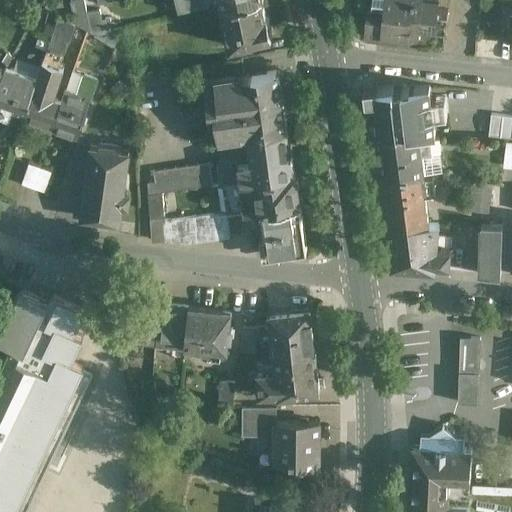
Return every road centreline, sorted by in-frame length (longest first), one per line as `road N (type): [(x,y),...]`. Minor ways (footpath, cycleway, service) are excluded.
road 1 (residential): [(0,221),(61,247),(118,256),(364,275)]
road 2 (secondary): [(365,511),(364,275)]
road 3 (secondary): [(364,275),(332,48)]
road 4 (residential): [(332,48),(511,70)]
road 5 (residential): [(364,275),(511,293)]
